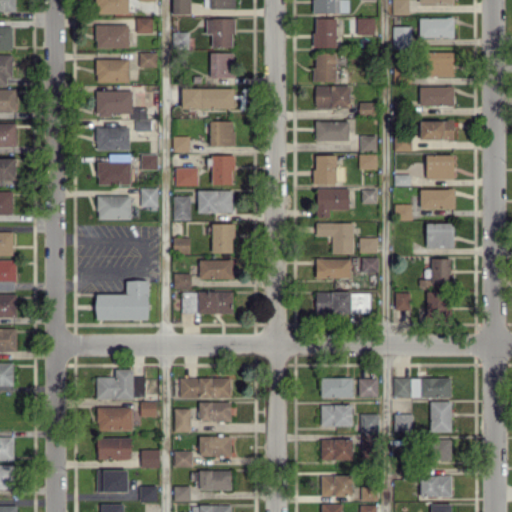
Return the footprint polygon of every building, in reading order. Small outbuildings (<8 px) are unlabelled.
[(14,0),(0,0),(0,10),(15,10),(14,0)] [(127,13),(127,0),(94,0),(94,12),(127,13)] [(170,0),(171,14),(189,13),(189,0),(170,0)] [(232,0),(203,0),(203,8),(233,8),(232,0)] [(312,0),(313,12),(348,12),(347,0),(312,0)] [(407,0),(389,0),(390,14),(408,14),(407,0)] [(151,17),(135,17),(135,32),(151,32),(151,17)] [(335,17),(313,17),(313,47),(334,47),(335,17)] [(356,35),(374,35),(374,17),(356,17),(356,35)] [(418,17),(418,37),(453,36),(452,17),(418,17)] [(211,47),(232,46),(232,18),(205,18),(205,33),(211,33),(211,47)] [(128,24),(94,24),(94,47),(127,47),(128,24)] [(0,48),(11,49),(10,25),(0,25),(0,48)] [(391,47),(410,47),(410,26),(392,25),(391,47)] [(171,31),(171,47),(187,47),(187,31),(171,31)] [(155,51),(138,52),(138,66),(155,66),(155,51)] [(452,51),(425,51),(425,75),(452,75),(452,51)] [(232,77),(232,52),(209,52),(209,77),(232,77)] [(335,52),(313,52),(313,81),(334,81),(335,52)] [(11,54),(0,54),(0,84),(5,85),(5,77),(11,77),(11,54)] [(127,81),(128,58),(95,58),(95,81),(127,81)] [(313,106),(348,107),(349,85),(314,85),(313,106)] [(418,85),(418,104),(452,105),(453,86),(418,85)] [(233,88),(180,87),(180,107),(232,108),(233,88)] [(15,88),(0,88),(0,110),(15,111),(15,88)] [(131,90),(95,89),(94,116),(111,116),(111,112),(130,112),(131,90)] [(373,101),(357,102),(358,113),(373,113),(373,101)] [(130,118),(145,118),(145,107),(130,106),(130,118)] [(134,130),(149,130),(149,120),(134,120),(134,130)] [(233,145),(232,120),(208,120),(209,145),(233,145)] [(314,140),(347,139),(347,120),(314,120),(314,140)] [(419,139),(453,139),(453,120),(419,120),(419,139)] [(15,122),(0,121),(0,145),(15,145),(15,122)] [(128,149),(127,125),(94,126),(95,150),(128,149)] [(375,134),(358,134),(358,151),(375,151),(375,134)] [(172,150),(188,151),(188,135),(172,135),(172,150)] [(410,150),(409,135),(393,135),(393,150),(410,150)] [(96,161),(96,184),(129,183),(129,153),(108,153),(108,161),(96,161)] [(156,168),(156,153),(139,154),(140,169),(156,168)] [(357,168),(375,168),(375,154),(358,153),(357,168)] [(232,154),(210,155),(210,184),(232,183),(232,154)] [(335,183),(334,154),(313,154),(313,184),(335,183)] [(452,154),(425,154),(425,179),(452,178),(452,154)] [(0,178),(14,179),(14,158),(0,157),(0,178)] [(174,184),(196,185),(197,167),(174,167),(174,184)] [(409,184),(409,174),(393,174),(393,184),(409,184)] [(139,206),(157,206),(156,187),(139,188),(139,206)] [(347,187),(315,188),(316,217),(328,217),(328,209),(347,208),(347,187)] [(418,188),(419,208),(453,207),(453,188),(418,188)] [(232,189),(196,189),(196,211),(231,212),(232,189)] [(375,189),(361,189),(360,202),(375,202),(375,189)] [(0,213),(11,214),(11,191),(0,190),(0,213)] [(129,195),(96,194),(96,218),(129,219),(129,195)] [(189,195),(172,195),(172,219),(189,219),(189,195)] [(410,219),(410,203),(393,203),(393,219),(410,219)] [(351,253),(352,222),(314,222),(314,235),(330,235),(330,252),(351,253)] [(425,247),(453,247),(452,222),(424,223),(425,247)] [(210,252),(232,252),(232,223),(211,223),(210,252)] [(0,254),(12,254),(11,231),(0,231),(0,254)] [(376,236),(358,237),(358,252),(376,251),(376,236)] [(188,253),(188,237),(172,237),(171,253),(188,253)] [(377,257),(360,256),(360,271),(376,272),(377,257)] [(349,277),(349,257),(314,258),(315,277),(349,277)] [(0,258),(0,280),(15,280),(15,259),(0,258)] [(231,278),(231,258),(197,259),(198,278),(231,278)] [(449,258),(429,258),(430,283),(450,283),(449,258)] [(190,287),(190,272),(172,273),(172,288),(190,287)] [(124,294),(94,293),(94,318),(146,319),(147,280),(124,279),(124,294)] [(13,290),(13,281),(0,282),(0,290),(13,290)] [(231,312),(231,290),(180,291),(181,313),(231,312)] [(424,316),(448,317),(449,291),(425,290),(424,316)] [(368,311),(368,291),(314,291),(314,314),(349,314),(349,311),(368,311)] [(393,309),(408,309),(408,292),(393,291),(393,309)] [(0,315),(15,316),(15,293),(0,293),(0,315)] [(0,350),(15,351),(15,327),(0,327),(0,350)] [(11,361),(0,361),(0,384),(11,385),(11,361)] [(95,376),(95,397),(143,397),(143,376),(131,376),(131,368),(113,368),(113,376),(95,376)] [(230,378),(178,376),(178,396),(229,397),(230,378)] [(449,376),(392,377),(392,397),(450,396),(449,376)] [(319,396),(351,397),(351,377),(320,377),(319,396)] [(357,396),(377,395),(376,377),(357,377),(357,396)] [(230,420),(229,400),(198,401),(199,421),(230,420)] [(428,401),(429,431),(450,430),(449,400),(428,401)] [(154,416),(154,401),(139,401),(139,416),(154,416)] [(351,424),(350,403),(319,404),(319,425),(351,424)] [(130,406),(96,407),(96,430),(131,430),(130,406)] [(189,408),(172,408),(173,431),(189,431),(189,408)] [(378,413),(359,413),(359,431),(378,430),(378,413)] [(411,413),(393,413),(393,430),(411,430),(411,413)] [(0,459),(12,459),(12,436),(0,435),(0,459)] [(230,455),(230,435),(198,435),(198,454),(230,455)] [(96,437),(96,458),(129,458),(129,436),(96,437)] [(351,438),(320,438),(319,459),(350,459),(351,438)] [(449,460),(450,439),(427,438),(426,459),(449,460)] [(158,448),(139,449),(140,466),(158,466),(158,448)] [(172,465),(190,465),(191,450),(173,450),(172,465)] [(12,464),(0,463),(0,487),(11,488),(12,464)] [(126,491),(126,469),(95,469),(96,491),(126,491)] [(198,489),(230,489),(229,469),(198,470),(198,489)] [(349,474),(319,475),(320,495),(349,495),(349,474)] [(450,474),(418,475),(418,496),(450,496),(450,474)] [(155,500),(155,484),(138,485),(138,500),(155,500)] [(189,500),(188,485),(172,485),(173,500),(189,500)] [(121,511),(122,503),(99,503),(99,511),(121,511)] [(339,511),(340,503),(320,503),(319,511),(339,511)] [(450,511),(450,503),(429,503),(429,511),(450,511)]
